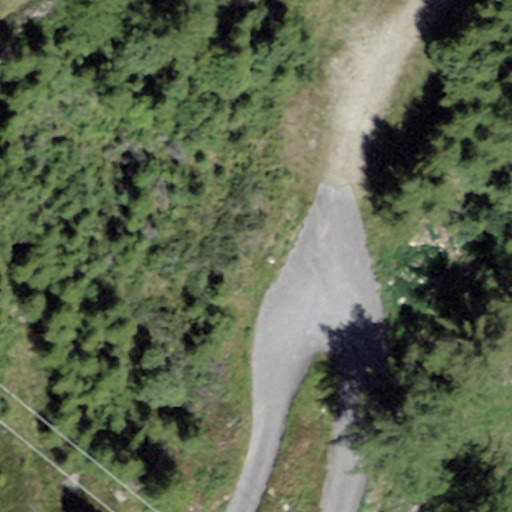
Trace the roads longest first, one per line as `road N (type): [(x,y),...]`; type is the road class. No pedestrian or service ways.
road 1 (unclassified): [(340,511),(362,324),(356,302),(326,282),(300,288),(277,313),(253,475),(240,511)]
road 2 (track): [(326,282),(395,52),(443,0)]
